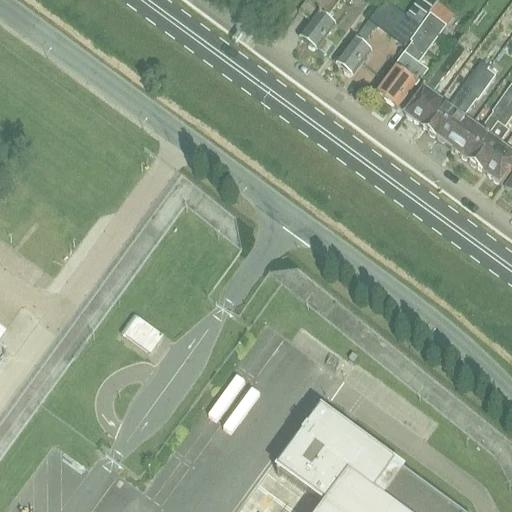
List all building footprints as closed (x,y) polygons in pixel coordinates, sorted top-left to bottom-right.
[(325,22),(341,0),(308,0),(298,15),(312,25),(300,41),(307,46),(307,50),(312,53),(315,53),(316,53),(317,53),(325,58),(332,48),(325,42),(335,29),(325,22)] [(419,0),(405,20),(391,39),(404,48),(438,3),(434,0),(419,0)] [(395,70),(376,95),(398,111),(416,85),(427,71),(419,66),(447,29),(430,17),(409,46),(411,47),(395,70)] [(371,55),(362,48),(377,28),(370,22),(336,67),(343,73),(344,76),(348,79),(351,79),(352,80),(371,55)] [(465,53),(456,47),(406,116),(424,130),(432,118),(428,115),(438,102),(431,97),(443,80),(444,81),(465,53)] [(432,118),(424,130),(439,140),(457,116),(488,74),(486,73),(488,70),(481,65),(448,110),(441,104),(438,102),(428,115),(432,118)] [(439,140),(456,153),(464,141),(461,139),(470,126),(462,120),(475,103),(477,104),(495,79),(488,74),(457,116),(439,140)] [(511,89),(511,88),(479,132),(470,126),(461,139),(464,141),(456,153),(471,164),(489,140),(511,109),(511,89)] [(511,109),(489,140),(471,164),(484,173),(492,162),(496,165),(506,152),(499,147),(509,134),(504,131),(511,119),(511,109)] [(492,162),(484,173),(502,187),(511,173),(511,155),(511,156),(506,152),(496,165),(492,162)] [(0,324),(5,326),(12,309),(0,304),(0,324)] [(125,337),(147,354),(159,337),(137,321),(125,337)] [(17,322),(5,342),(14,348),(27,329),(17,322)] [(272,328),(244,366),(261,379),(290,341),(272,328)] [(229,422),(259,384),(241,371),(212,408),(219,413),(229,422)] [(198,465),(226,425),(209,413),(181,453),(198,465)] [(452,511),(321,416),(278,475),(277,477),(279,479),(280,477),(326,510),(325,511),(452,511)] [(149,495),(166,508),(196,469),(178,456),(149,495)]
